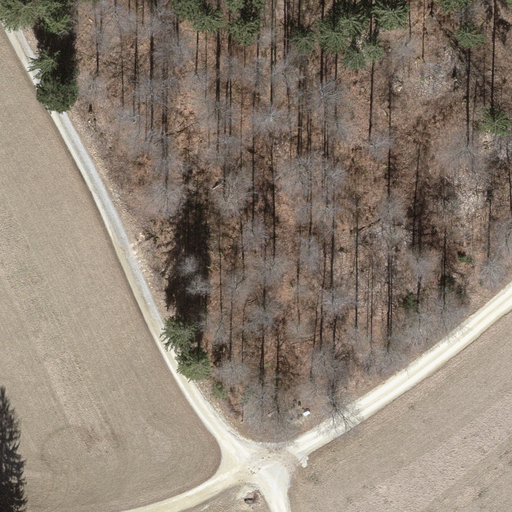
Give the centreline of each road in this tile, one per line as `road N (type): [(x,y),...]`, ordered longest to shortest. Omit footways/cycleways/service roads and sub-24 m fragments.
road 1 (track): [(259,462),(227,439),(174,362),(68,122),(0,0)]
road 2 (track): [(511,301),(395,395),(259,462)]
